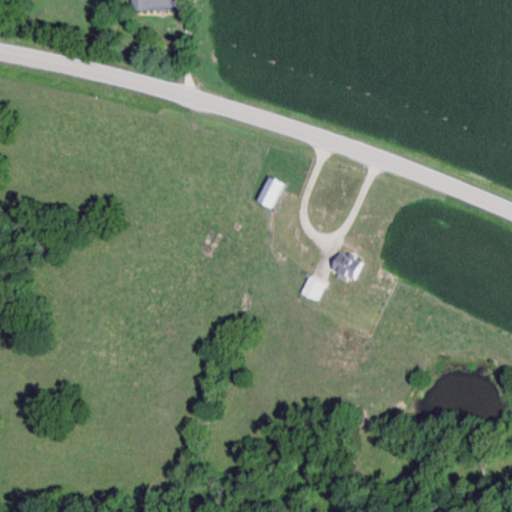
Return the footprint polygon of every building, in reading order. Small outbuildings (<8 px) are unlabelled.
[(133,0),(134,13),(176,13),(176,0),(133,0)] [(286,185),(271,178),(259,204),(275,211),(286,185)] [(353,285),(362,264),(341,254),(332,275),(353,285)] [(303,296),(316,303),(325,287),(312,280),(303,296)] [(358,357),(366,335),(340,327),(333,349),(358,357)]
